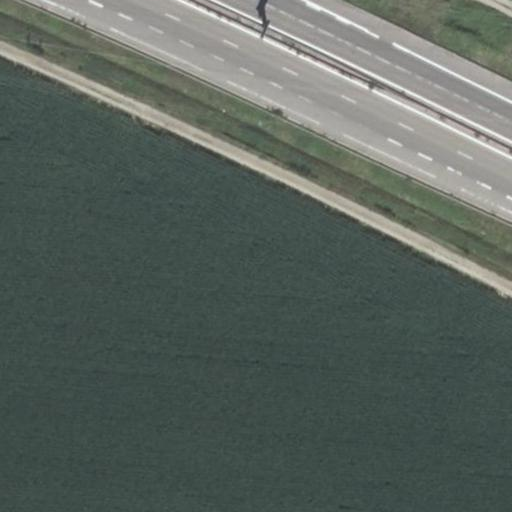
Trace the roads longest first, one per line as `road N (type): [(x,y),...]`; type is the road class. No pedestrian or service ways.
road 1 (track): [(0,46),(511,288)]
road 2 (trunk): [(132,0),(511,178)]
road 3 (trunk): [(511,121),(258,0)]
